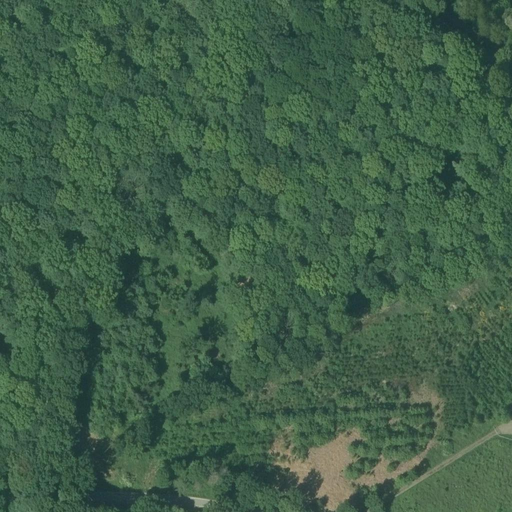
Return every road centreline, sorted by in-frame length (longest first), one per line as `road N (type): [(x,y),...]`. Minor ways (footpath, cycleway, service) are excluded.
road 1 (unclassified): [(0,497),(241,511)]
road 2 (track): [(489,63),(461,96),(430,176),(423,288)]
road 3 (track): [(167,170),(320,0)]
road 4 (secondary): [(511,78),(395,0)]
